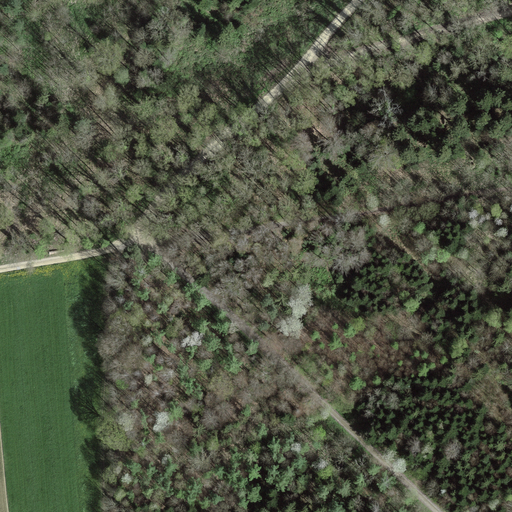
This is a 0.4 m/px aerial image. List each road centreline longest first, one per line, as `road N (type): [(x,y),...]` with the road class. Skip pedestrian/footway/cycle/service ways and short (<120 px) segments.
road 1 (track): [(362,0),(171,190),(134,247),(309,389),(441,511)]
road 2 (track): [(511,189),(0,270)]
road 3 (track): [(511,11),(295,71)]
